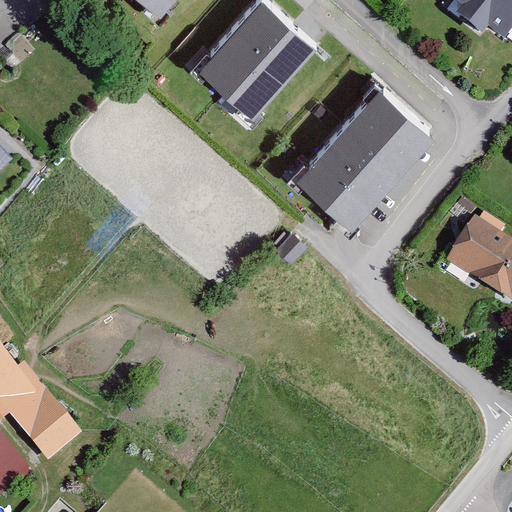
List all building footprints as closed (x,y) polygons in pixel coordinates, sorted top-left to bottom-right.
[(180,0),(159,0),(171,11),(180,0)] [(329,44),(281,0),(271,0),(210,66),(262,115),(329,44)] [(511,0),(454,0),(453,2),(471,16),(467,22),(488,39),(495,30),(511,42),(511,0)] [(444,136),(389,86),(308,176),(363,225),(444,136)] [(0,175),(11,164),(0,153),(0,175)] [(454,264),(511,297),(511,239),(480,220),(454,264)] [(305,250),(290,234),(272,251),(286,267),(305,250)] [(0,423),(11,414),(48,460),(80,435),(24,365),(17,370),(0,349),(0,423)] [(2,434),(0,434),(0,496),(31,473),(2,434)]
